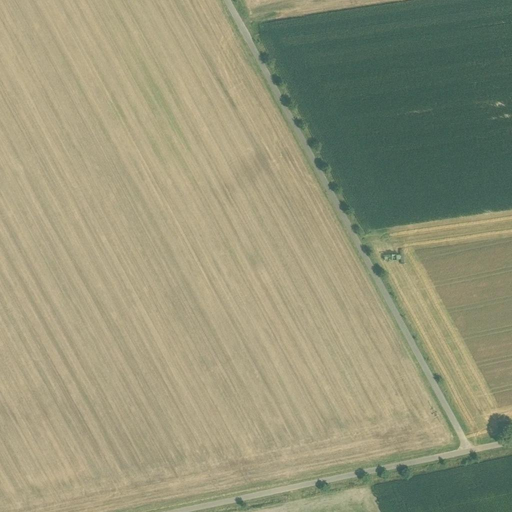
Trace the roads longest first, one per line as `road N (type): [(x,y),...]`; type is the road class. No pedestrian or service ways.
road 1 (unclassified): [(226,0),(466,451)]
road 2 (unclassified): [(466,451),(175,511)]
